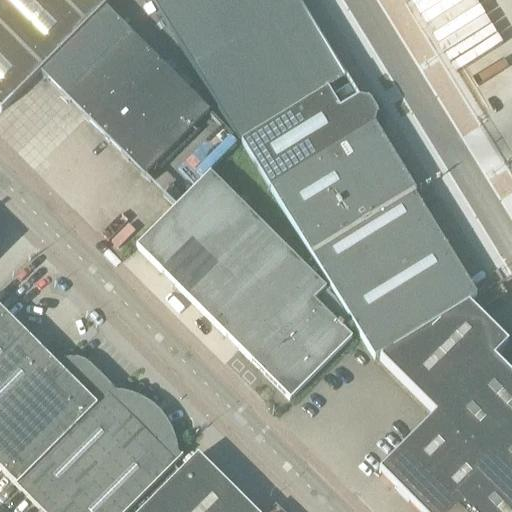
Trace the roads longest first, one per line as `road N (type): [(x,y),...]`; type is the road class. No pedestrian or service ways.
road 1 (tertiary): [(310,511),(0,204)]
road 2 (unclassified): [(511,232),(365,0)]
